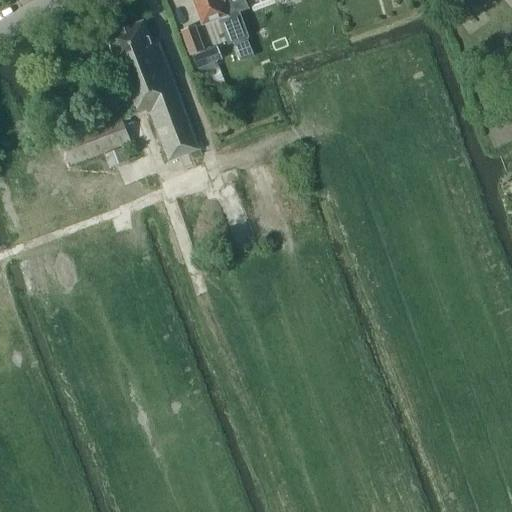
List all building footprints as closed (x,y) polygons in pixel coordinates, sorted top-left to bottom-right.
[(221,18),(230,43),(247,37),(237,12),(246,9),(242,0),(192,0),(202,25),(221,18)] [(150,44),(142,22),(105,36),(114,59),(107,62),(129,118),(147,111),(166,161),(197,149),(157,41),(150,44)] [(189,56),(204,51),(195,26),(180,32),(189,56)] [(197,70),(222,60),(217,47),(192,57),(197,70)] [(202,98),(227,88),(220,70),(195,79),(202,98)] [(69,165),(129,142),(119,116),(59,138),(69,165)]
